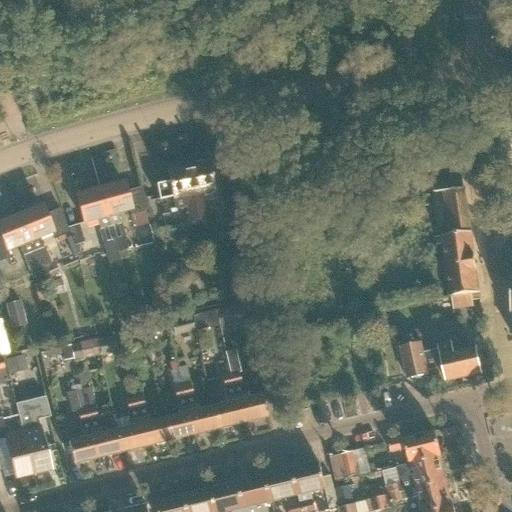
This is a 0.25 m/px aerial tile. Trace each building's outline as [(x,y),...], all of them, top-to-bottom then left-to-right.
[(450,152),(418,157),(421,174),(453,169),(450,152)] [(203,164),(202,161),(191,163),(192,166),(165,171),(168,182),(154,185),(158,200),(171,198),(173,209),(186,206),(189,222),(203,219),(198,194),(211,191),(206,163),(203,164)] [(441,178),(441,175),(430,176),(432,192),(442,191),(449,234),(433,237),(435,245),(441,244),(448,297),(450,297),(470,294),(471,300),(479,299),(478,292),(469,231),(460,175),(457,176),(441,178)] [(108,227),(118,224),(116,214),(128,211),(130,215),(143,211),(146,210),(139,188),(138,188),(124,192),(121,182),(98,189),(108,227)] [(98,189),(74,195),(82,224),(96,220),(98,230),(108,227),(98,189)] [(32,252),(41,248),(37,239),(50,234),(53,239),(68,234),(59,209),(43,215),(39,206),(17,215),(32,252)] [(143,211),(130,215),(133,227),(147,223),(143,211)] [(18,246),(22,256),(32,252),(17,215),(15,216),(10,218),(0,221),(0,261),(9,258),(6,251),(18,246)] [(118,224),(108,227),(116,253),(126,250),(118,224)] [(108,227),(98,230),(108,263),(118,260),(116,253),(108,227)] [(69,238),(65,239),(72,258),(76,257),(69,238)] [(41,248),(32,252),(38,267),(48,263),(42,248),(41,248)] [(38,267),(32,252),(22,256),(29,271),(38,267)] [(38,267),(29,271),(32,279),(41,275),(38,267)] [(230,295),(242,292),(237,272),(226,275),(230,295)] [(37,302),(46,299),(42,283),(33,285),(37,302)] [(472,306),(471,300),(470,294),(450,297),(452,309),(472,306)] [(161,296),(148,299),(151,311),(164,307),(161,296)] [(3,305),(9,328),(23,325),(18,302),(3,305)] [(240,306),(221,310),(223,319),(242,314),(240,306)] [(213,311),(191,317),(194,331),(217,325),(213,311)] [(173,333),(192,328),(189,317),(170,321),(173,333)] [(0,355),(11,352),(2,319),(0,319),(0,355)] [(143,336),(152,334),(150,327),(141,329),(143,336)] [(417,330),(410,332),(411,339),(418,337),(417,330)] [(111,335),(96,339),(100,356),(116,352),(111,335)] [(95,340),(69,346),(72,358),(72,360),(99,354),(95,340)] [(452,353),(450,342),(436,345),(437,349),(421,353),(419,343),(399,348),(406,379),(426,374),(425,371),(441,367),(444,382),(480,373),(475,348),(452,353)] [(68,345),(59,347),(62,361),(72,358),(69,346),(68,345)] [(233,351),(223,354),(225,361),(228,375),(237,373),(238,372),(233,351)] [(7,371),(25,367),(22,355),(5,360),(7,371)] [(185,367),(176,369),(180,386),(189,384),(185,367)] [(228,375),(231,387),(240,385),(237,373),(228,375)] [(220,377),(223,389),(231,387),(228,375),(220,377)] [(180,386),(183,399),(192,397),(189,384),(180,386)] [(240,423),(265,417),(259,395),(246,399),(243,384),(240,385),(231,387),(240,423)] [(139,386),(130,388),(133,398),(141,396),(139,386)] [(172,388),(175,401),(183,399),(180,386),(172,388)] [(225,404),(211,407),(216,429),(240,423),(231,387),(223,389),(222,389),(225,404)] [(89,389),(80,391),(85,410),(93,408),(89,389)] [(69,394),(64,395),(69,413),(76,412),(85,410),(80,391),(69,394)] [(133,398),(136,410),(144,408),(141,396),(133,398)] [(192,434),(216,429),(211,407),(197,411),(193,396),(192,397),(183,399),(192,434)] [(20,430),(31,473),(48,469),(36,420),(48,417),(44,397),(14,404),(20,430)] [(124,400),(127,412),(136,410),(133,398),(124,400)] [(168,440),(192,434),(183,399),(175,401),(174,401),(177,415),(163,419),(168,440)] [(93,408),(85,410),(88,422),(96,420),(93,408)] [(136,410),(144,446),(168,440),(163,419),(149,422),(145,408),(144,408),(136,410)] [(76,412),(79,424),(88,422),(85,410),(76,412)] [(129,427),(115,430),(120,452),(144,446),(136,410),(127,412),(126,413),(129,427)] [(96,458),(120,452),(115,430),(101,434),(97,420),(96,420),(88,422),(90,430),(96,458)] [(81,438),(66,442),(72,464),(96,458),(90,430),(88,422),(79,424),(78,424),(81,438)] [(20,430),(3,434),(4,438),(13,478),(31,473),(20,430)] [(408,464),(440,456),(434,431),(402,439),(387,443),(389,452),(404,448),(408,464)] [(344,478),(357,475),(351,452),(339,455),(344,478)] [(408,464),(396,467),(400,483),(402,492),(414,489),(444,482),(439,457),(440,457),(440,456),(408,464)] [(297,495),(299,504),(313,501),(311,492),(324,489),(318,463),(291,470),(297,495)] [(270,502),(297,495),(291,470),(264,476),(270,502)] [(270,502),(264,476),(237,483),(243,509),(243,511),(257,511),(256,505),(270,502)] [(414,489),(402,492),(404,500),(416,497),(419,511),(425,511),(452,505),(451,505),(450,505),(444,482),(414,489)] [(243,511),(243,509),(237,483),(209,490),(214,511),(228,511),(230,511),(243,511)] [(400,483),(385,487),(387,495),(402,492),(400,483)] [(346,487),(334,490),(337,505),(349,503),(346,487)] [(387,495),(385,487),(378,489),(369,491),(371,499),(387,495)] [(214,511),(209,490),(182,496),(186,511),(214,511)] [(404,500),(402,492),(387,495),(389,503),(404,500)] [(373,511),(390,508),(389,503),(387,495),(371,499),(367,500),(369,511),(373,511)] [(186,511),(182,496),(155,503),(157,511),(186,511)] [(313,501),(299,504),(301,511),(315,511),(313,501)] [(356,511),(354,503),(336,508),(337,511),(356,511)]
